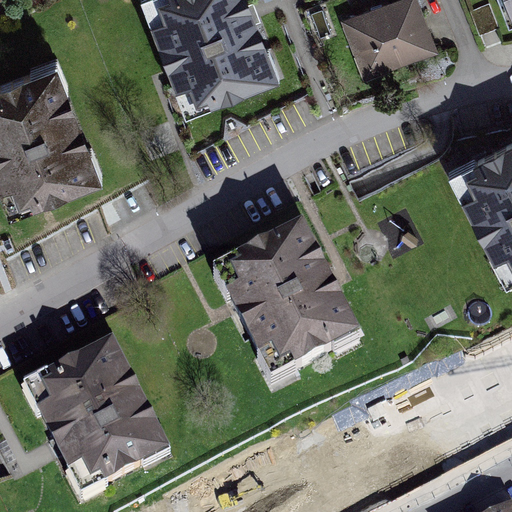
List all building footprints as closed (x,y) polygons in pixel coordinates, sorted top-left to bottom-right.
[(164,0),(187,68),(198,97),(274,71),(253,12),(249,0),(164,0)] [(399,0),(343,23),(362,70),(434,42),(416,0),(399,0)] [(0,188),(7,208),(103,173),(61,60),(0,82),(0,188)] [(511,134),(449,166),(504,274),(511,270),(511,134)] [(265,387),(359,341),(305,232),(211,278),(265,387)] [(54,446),(78,497),(167,454),(116,348),(27,391),(54,446)]
